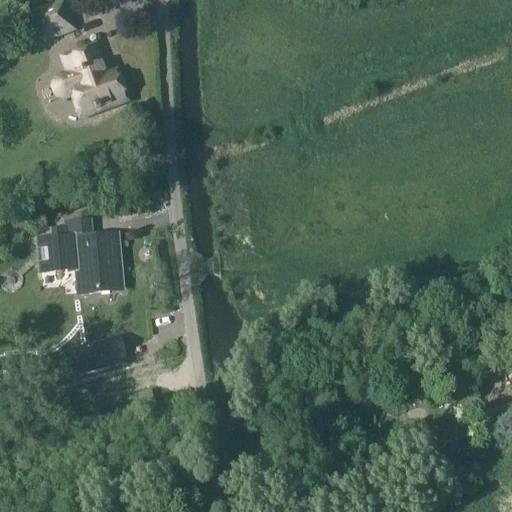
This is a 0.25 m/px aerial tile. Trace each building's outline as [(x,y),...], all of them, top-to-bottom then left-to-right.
[(61,6),(32,17),(41,41),(70,30),(61,6)] [(62,97),(66,96),(76,93),(85,115),(94,112),(94,113),(99,111),(99,110),(108,107),(109,107),(110,106),(124,101),(115,75),(104,79),(100,67),(101,67),(94,49),(63,60),(69,76),(60,80),(56,81),(54,85),(54,89),(55,93),(58,96),(62,97)] [(80,293),(100,291),(120,290),(116,238),(89,240),(88,224),(64,226),(64,229),(51,230),(52,240),(39,241),(42,270),(78,267),(80,293)] [(141,362),(135,345),(113,352),(117,364),(129,360),(130,365),(141,362)] [(151,393),(139,396),(143,408),(155,404),(151,393)] [(511,393),(486,402),(498,436),(511,431),(511,393)]
